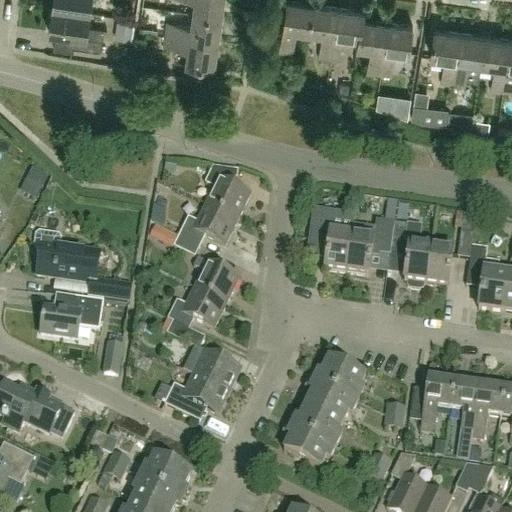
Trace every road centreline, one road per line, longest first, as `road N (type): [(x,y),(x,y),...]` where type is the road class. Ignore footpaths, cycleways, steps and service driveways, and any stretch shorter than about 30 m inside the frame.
road 1 (residential): [(291,163),(0,72)]
road 2 (residential): [(234,460),(0,344)]
road 3 (residential): [(511,349),(275,319)]
road 4 (residential): [(511,201),(291,163)]
road 5 (residential): [(275,319),(291,163)]
road 6 (residential): [(234,460),(283,358),(275,319)]
